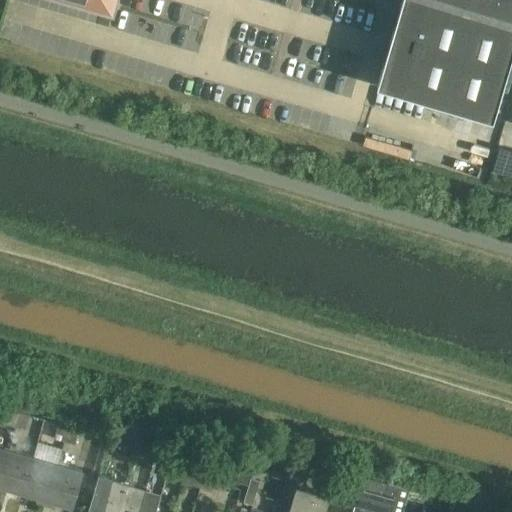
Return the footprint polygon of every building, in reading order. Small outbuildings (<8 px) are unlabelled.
[(377,85),(493,119),(511,52),(511,0),(401,0),(399,8),(405,10),(398,34),(392,32),(390,41),(395,42),(388,66),(383,64),(377,85)] [(511,150),(511,136),(499,133),(496,146),(511,150)] [(5,424),(15,427),(19,413),(9,410),(5,424)] [(29,416),(19,413),(15,427),(24,430),(29,416)] [(108,442),(138,451),(145,428),(121,421),(117,434),(111,433),(108,442)] [(53,438),(64,441),(68,427),(58,424),(53,438)] [(77,430),(68,427),(64,441),(73,444),(77,430)] [(150,455),(153,445),(157,432),(145,428),(138,451),(150,455)] [(160,444),(172,448),(176,436),(163,433),(160,444)] [(0,478),(9,448),(0,445),(0,478)] [(7,488),(22,493),(33,456),(9,448),(0,478),(0,492),(6,494),(7,488)] [(36,503),(45,505),(57,463),(33,456),(22,493),(38,497),(36,503)] [(83,470),(57,463),(45,505),(54,508),(56,502),(72,507),(83,470)] [(166,478),(178,481),(181,472),(168,468),(166,478)] [(88,508),(101,511),(102,511),(120,511),(129,481),(99,473),(88,508)] [(187,484),(199,488),(202,478),(190,475),(187,484)] [(363,476),(359,486),(353,503),(383,511),(403,511),(410,489),(387,483),(363,476)] [(214,482),(202,478),(199,488),(211,491),(214,482)] [(250,478),(247,490),(256,492),(259,481),(250,478)] [(120,511),(137,511),(139,509),(145,490),(146,487),(129,481),(120,511)] [(296,486),(291,503),(323,511),(326,511),(331,496),(296,486)] [(155,511),(161,495),(145,490),(139,509),(137,511),(155,511)] [(243,503),(252,505),(256,492),(247,490),(243,503)] [(323,511),(291,503),(288,511),(323,511)] [(350,511),(383,511),(353,503),(350,511)]
